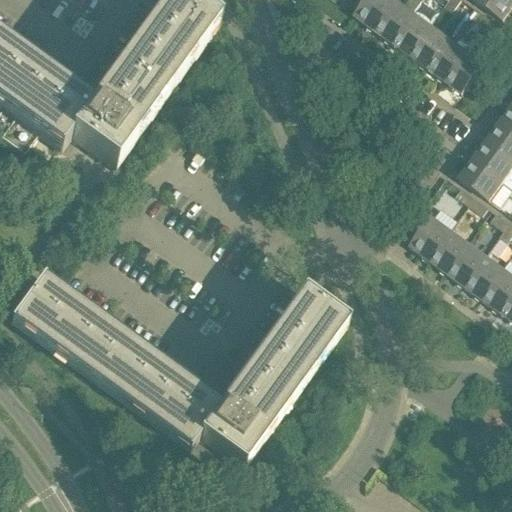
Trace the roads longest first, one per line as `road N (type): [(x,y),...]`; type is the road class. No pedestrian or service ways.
road 1 (residential): [(309,511),(340,489),(381,429),(389,339),(250,0)]
road 2 (tertiary): [(81,511),(46,450),(0,395)]
